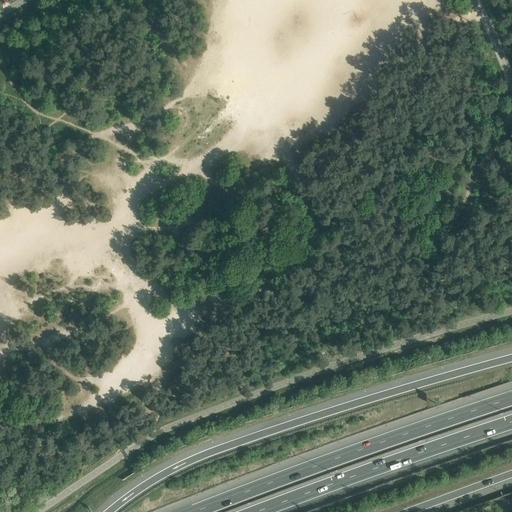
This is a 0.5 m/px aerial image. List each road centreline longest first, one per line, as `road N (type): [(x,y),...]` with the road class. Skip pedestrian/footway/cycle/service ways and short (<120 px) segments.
road 1 (motorway): [(511,359),(187,461),(109,511)]
road 2 (motorway): [(511,398),(194,511)]
road 3 (motorway): [(257,511),(511,421)]
